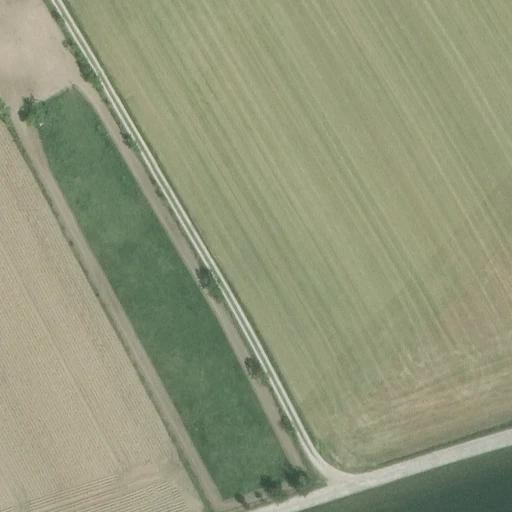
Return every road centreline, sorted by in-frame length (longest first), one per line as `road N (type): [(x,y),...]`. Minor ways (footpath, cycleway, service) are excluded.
road 1 (track): [(52,0),(334,487)]
road 2 (track): [(511,432),(261,511)]
